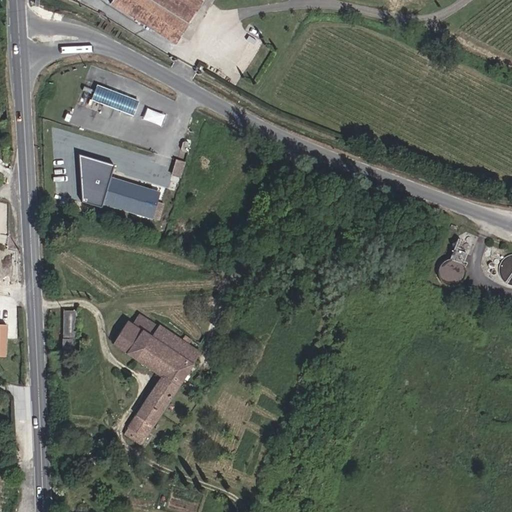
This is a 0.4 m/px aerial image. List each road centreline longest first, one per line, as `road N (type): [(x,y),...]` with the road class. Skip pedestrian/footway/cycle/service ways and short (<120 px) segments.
road 1 (primary): [(22,54),(44,508)]
road 2 (residential): [(121,51),(243,122),(511,224)]
